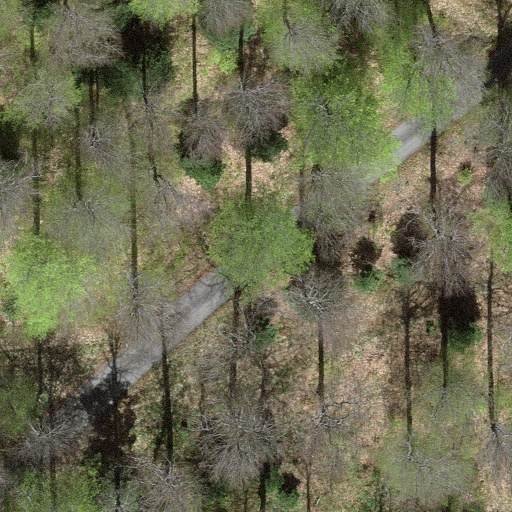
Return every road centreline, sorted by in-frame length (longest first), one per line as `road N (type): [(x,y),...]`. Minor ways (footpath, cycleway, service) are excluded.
road 1 (unclassified): [(511,56),(0,469)]
road 2 (track): [(511,265),(145,420),(34,440)]
road 3 (track): [(141,351),(0,362)]
